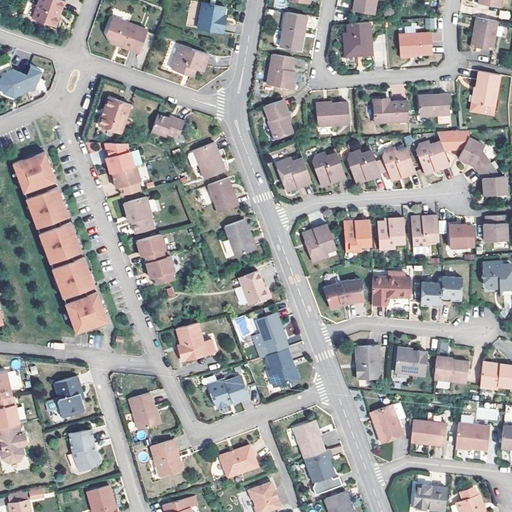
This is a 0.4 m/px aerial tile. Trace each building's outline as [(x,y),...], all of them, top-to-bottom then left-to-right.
[(55,28),(64,2),(57,0),(39,0),(33,20),(55,28)] [(353,0),(351,11),(373,14),(375,1),(375,0),(353,0)] [(227,35),(229,24),(225,24),(226,18),(228,18),(229,9),(206,6),(202,31),(227,35)] [(499,18),(509,19),(510,11),(500,10),(499,18)] [(279,49),(296,52),(299,39),(302,40),(306,17),(285,14),(279,49)] [(436,29),(436,18),(425,18),(425,29),(436,29)] [(491,50),(496,22),(475,18),(470,47),(491,50)] [(126,50),(143,56),(150,33),(116,21),(111,37),(113,42),(128,47),(126,50)] [(371,61),(371,55),(367,55),(367,47),(370,47),(368,23),(346,25),(347,35),(343,35),(345,55),(361,54),(362,62),(371,61)] [(432,32),(433,45),(440,45),(440,32),(432,32)] [(397,55),(414,54),(414,56),(430,55),(428,33),(396,37),(397,55)] [(115,46),(126,50),(128,47),(113,42),(115,46)] [(189,74),(198,77),(200,71),(207,73),(213,57),(195,51),(194,54),(184,51),(177,72),(188,76),(189,74)] [(266,85),(289,89),(291,73),(293,59),(271,56),(266,85)] [(0,67),(0,85),(2,86),(5,94),(15,97),(16,93),(21,91),(22,94),(37,87),(43,70),(32,66),(29,74),(15,69),(12,62),(0,67)] [(474,88),(476,88),(473,104),(494,108),(499,75),(477,72),(474,88)] [(447,114),(446,94),(416,96),(418,117),(432,116),(447,114)] [(132,106),(110,98),(101,126),(123,133),(132,106)] [(385,103),(385,99),(373,100),(375,123),(408,121),(406,102),(389,103),(385,103)] [(288,122),(285,116),(288,115),(283,101),(264,108),(269,123),(268,124),(275,141),(292,134),(288,122)] [(347,103),(331,104),(331,106),(315,107),(316,127),(348,125),(347,103)] [(447,114),(432,116),(433,123),(448,122),(447,114)] [(169,120),(157,115),(152,130),(166,135),(167,133),(173,136),(179,134),(184,122),(172,118),(171,120),(169,120)] [(406,145),(413,143),(411,135),(403,137),(406,145)] [(457,157),(466,162),(468,159),(475,163),(473,166),(477,172),(490,163),(482,151),(484,145),(468,136),(457,157)] [(450,165),(441,142),(432,145),(430,141),(418,145),(416,152),(425,174),(432,172),(431,169),(435,168),(435,170),(450,165)] [(127,143),(104,143),(108,157),(110,163),(107,163),(111,174),(113,173),(135,167),(130,151),(128,151),(127,143)] [(226,170),(215,143),(194,152),(195,153),(200,166),(205,179),(226,170)] [(417,172),(407,149),(399,152),(397,149),(388,153),(385,160),(393,181),(399,179),(399,176),(402,175),(403,177),(417,172)] [(15,163),(76,333),(108,322),(98,293),(87,296),(82,298),(80,292),(85,290),(96,287),(86,257),(75,261),(70,263),(68,257),(73,255),(84,251),(74,222),(63,226),(57,227),(55,221),(61,219),(72,216),(61,187),(51,190),(45,192),(43,186),(48,184),(59,181),(49,151),(15,163)] [(381,175),(372,151),(363,154),(362,151),(351,155),(349,161),(358,184),(364,181),(364,179),(367,177),(368,180),(381,175)] [(193,169),(200,166),(195,153),(191,154),(189,158),(193,169)] [(345,178),(337,154),(327,157),(326,153),(315,157),(313,163),(321,186),(328,184),(327,181),(331,180),(332,182),(345,178)] [(311,184),(303,159),(294,162),(292,158),(277,164),(282,179),(284,178),(286,183),(284,184),(287,192),(311,184)] [(484,185),(482,185),(482,195),(505,194),(504,176),(499,177),(490,163),(477,172),(481,178),(484,178),(484,185)] [(141,182),(137,166),(135,167),(113,173),(116,182),(119,181),(121,187),(123,196),(141,190),(138,182),(141,182)] [(238,205),(227,178),(207,186),(218,213),(238,205)] [(145,197),(124,204),(128,218),(132,217),(134,223),(137,234),(155,229),(145,197)] [(486,216),(486,224),(487,230),(484,231),(484,241),(506,239),(505,215),(486,216)] [(439,243),(438,216),(422,217),(422,219),(412,220),(414,247),(429,246),(429,244),(439,243)] [(405,244),(404,218),(389,219),(389,222),(379,223),(380,250),(396,249),(396,245),(405,244)] [(254,249),(243,220),(224,227),(236,256),(254,249)] [(355,224),(345,225),(346,252),(362,250),(361,247),(371,246),(370,220),(355,221),(355,224)] [(302,235),(305,242),(308,241),(310,247),(308,249),(313,262),(328,256),(327,253),(336,249),(327,225),(302,235)] [(474,226),(466,227),(458,227),(458,225),(449,226),(450,248),(475,247),(474,226)] [(166,250),(161,234),(137,240),(140,252),(144,251),(145,256),(147,264),(166,258),(164,251),(166,250)] [(228,240),(222,242),(226,258),(233,256),(228,240)] [(166,258),(147,264),(150,273),(153,272),(154,278),(156,284),(175,279),(173,273),(176,272),(171,256),(166,258)] [(501,284),(501,288),(501,290),(511,289),(511,265),(503,266),(502,262),(484,263),(485,285),(494,284),(501,284)] [(267,287),(265,287),(258,271),(240,278),(251,304),(271,296),(267,287)] [(421,303),(430,303),(430,300),(433,300),(433,308),(441,308),(441,302),(450,302),(450,294),(453,294),(453,298),(462,298),(463,278),(442,277),(442,283),(422,283),(421,303)] [(388,294),(410,295),(411,278),(372,278),(372,305),(387,305),(387,298),(388,294)] [(348,301),(348,304),(350,303),(364,301),(361,279),(340,282),(323,289),(330,307),(333,309),(340,306),(341,304),(348,301)] [(287,338),(277,311),(257,318),(268,345),(287,338)] [(207,352),(199,321),(177,327),(182,344),(184,343),(186,347),(180,349),(183,359),(207,352)] [(438,352),(449,352),(448,339),(438,339),(438,352)] [(274,387),(296,379),(290,363),(294,361),(288,347),(267,355),(272,368),(268,370),(274,387)] [(380,347),(357,349),(358,363),(360,363),(361,369),(359,369),(359,381),(381,378),(383,365),(383,360),(380,347)] [(427,353),(411,351),(411,353),(398,352),(396,373),(425,376),(427,353)] [(436,360),(434,380),(466,383),(468,362),(452,360),(451,362),(436,360)] [(300,377),(294,361),(290,363),(296,379),(300,377)] [(482,366),(480,388),(495,389),(495,386),(511,388),(511,365),(499,364),(499,368),(482,366)] [(0,399),(14,397),(8,370),(0,372),(0,399)] [(234,399),(234,402),(249,396),(242,375),(227,380),(226,378),(209,384),(218,408),(229,404),(228,401),(234,399)] [(81,393),(84,392),(79,376),(56,383),(60,398),(58,401),(60,408),(64,407),(67,416),(83,412),(85,407),(83,399),(81,393)] [(128,401),(137,430),(157,425),(152,408),(154,407),(150,395),(128,401)] [(21,423),(15,397),(14,397),(0,399),(0,427),(20,423),(21,423)] [(53,400),(45,402),(47,411),(56,409),(53,400)] [(400,402),(392,405),(398,419),(405,416),(400,402)] [(378,425),(375,426),(382,442),(404,434),(398,419),(392,405),(392,404),(373,411),(378,425)] [(155,407),(154,407),(152,408),(157,425),(160,424),(155,407)] [(477,408),(477,419),(498,419),(498,408),(477,408)] [(370,413),(375,426),(378,425),(373,411),(370,413)] [(446,415),(430,413),(429,422),(445,423),(446,415)] [(413,420),(411,442),(428,444),(429,442),(446,444),(447,424),(413,420)] [(315,422),(311,424),(317,437),(319,436),(320,436),(315,422)] [(22,433),(20,423),(0,427),(0,443),(2,443),(3,449),(1,450),(3,458),(11,463),(21,461),(26,453),(24,446),(26,445),(29,442),(27,435),(24,432),(22,433)] [(471,445),(471,447),(487,448),(489,426),(459,423),(457,443),(471,445)] [(317,437),(311,424),(294,431),(305,459),(325,451),(319,436),(317,437)] [(511,445),(511,426),(504,426),(502,445),(511,445)] [(102,461),(98,449),(95,450),(93,445),(96,445),(93,429),(70,434),(73,452),(80,470),(100,463),(102,461)] [(173,441),(151,447),(160,478),(182,471),(180,463),(176,461),(176,459),(175,457),(178,456),(173,441)] [(256,467),(248,446),(219,457),(226,478),(256,467)] [(329,472),(331,466),(326,464),(325,460),(328,459),(331,458),(328,450),(325,451),(305,459),(312,474),(317,477),(319,481),(317,482),(314,488),(317,495),(343,484),(340,476),(334,478),(333,476),(331,477),(329,472)] [(257,488),(248,491),(255,511),(266,511),(271,509),(272,511),(280,508),(271,483),(262,486),(263,488),(257,490),(257,488)] [(427,489),(424,486),(416,485),(414,507),(445,511),(448,488),(433,487),(432,490),(427,489)] [(109,487),(87,494),(91,511),(116,511),(116,510),(114,511),(113,506),(115,505),(109,487)] [(330,511),(353,511),(353,510),(354,509),(347,491),(326,499),(330,511)] [(483,511),(484,510),(486,510),(481,495),(477,497),(483,511)] [(196,506),(194,497),(186,499),(189,508),(196,506)] [(484,511),(484,510),(483,511),(477,497),(457,504),(459,511),(484,511)] [(190,511),(189,508),(186,499),(162,506),(164,511),(190,511)] [(32,511),(30,500),(10,504),(11,511),(32,511)]
